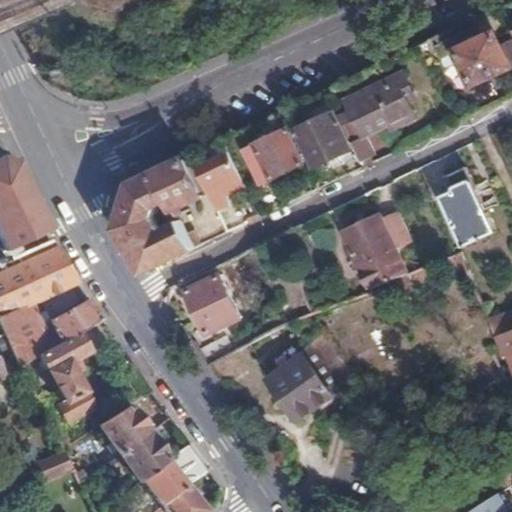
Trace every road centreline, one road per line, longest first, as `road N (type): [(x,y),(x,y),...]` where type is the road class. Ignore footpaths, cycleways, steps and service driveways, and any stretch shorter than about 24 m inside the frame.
road 1 (residential): [(126,300),(511,115)]
road 2 (secondary): [(126,300),(271,502)]
road 3 (tertiary): [(404,0),(199,93)]
road 4 (tertiary): [(199,93),(119,118),(32,113)]
road 5 (tertiary): [(199,93),(59,172)]
road 6 (secondary): [(59,172),(126,300)]
